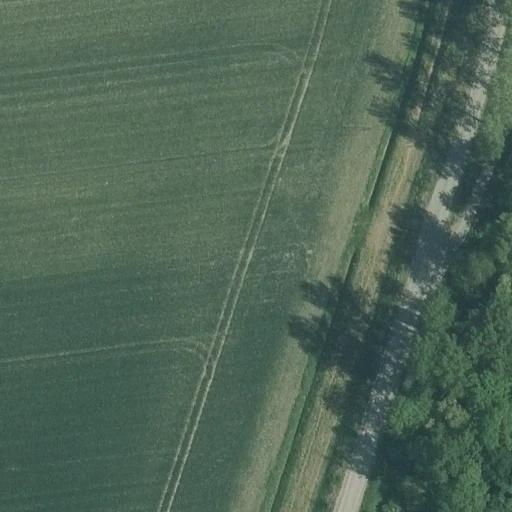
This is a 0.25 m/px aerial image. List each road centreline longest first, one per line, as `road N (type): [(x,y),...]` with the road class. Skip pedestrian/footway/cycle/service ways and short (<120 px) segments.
road 1 (tertiary): [(414,292),(503,0)]
road 2 (tertiary): [(345,511),(414,292)]
road 3 (residential): [(511,109),(457,241),(414,292)]
